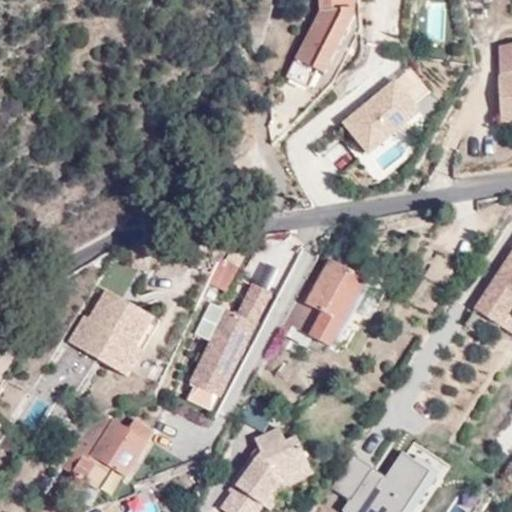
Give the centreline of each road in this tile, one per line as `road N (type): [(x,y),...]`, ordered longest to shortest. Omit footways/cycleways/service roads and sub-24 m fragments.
road 1 (residential): [(0,303),(123,235),(511,183)]
road 2 (unknown): [(200,227),(143,383)]
